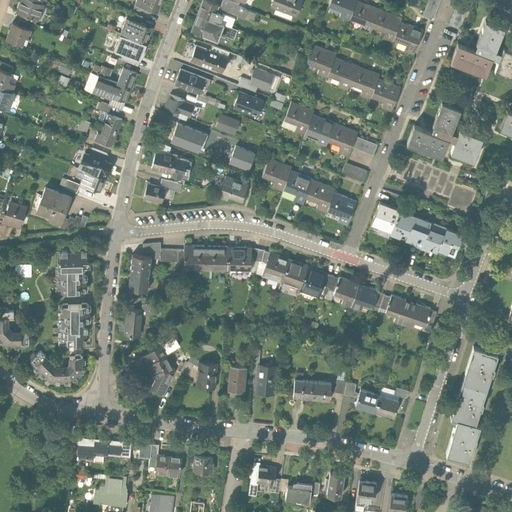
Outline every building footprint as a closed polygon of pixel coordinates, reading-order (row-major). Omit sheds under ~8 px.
[(20,0),(16,10),(39,19),(45,3),(42,2),(37,0),(20,0)] [(149,10),(159,13),(163,0),(136,0),(134,4),(137,5),(140,6),(145,8),(147,9),(149,10)] [(203,0),(201,0),(197,12),(222,21),(225,14),(216,10),(218,5),(210,2),(203,0)] [(238,4),(227,0),(221,0),(219,7),(229,11),(245,18),(249,9),(238,4)] [(270,0),(269,5),(295,15),(301,0),(270,0)] [(329,0),(327,5),(341,10),(339,17),(348,20),(349,17),(356,0),(329,0)] [(370,4),(358,0),(356,0),(349,17),(362,22),(359,29),(365,31),(375,6),(370,4)] [(428,0),(424,13),(435,18),(441,0),(428,0)] [(466,0),(458,0),(449,22),(460,27),(470,2),(466,0)] [(395,14),(375,6),(365,31),(370,33),(372,26),(384,31),(382,37),(392,41),(393,38),(400,20),(402,17),(395,14)] [(141,22),(143,16),(132,12),(130,18),(141,22)] [(237,27),(222,21),(197,12),(189,31),(195,33),(202,36),(202,34),(222,41),(225,34),(233,37),(237,27)] [(121,32),(123,33),(146,41),(152,26),(141,22),(130,18),(127,17),(121,32)] [(478,51),(456,42),(449,61),(485,74),(491,57),(497,59),(493,70),(511,77),(511,50),(501,46),(500,51),(495,50),(504,26),(484,18),(475,42),(481,45),(479,48),(478,51)] [(415,26),(400,20),(393,38),(406,44),(404,50),(413,54),(423,30),(415,26)] [(10,27),(6,39),(23,46),(26,38),(29,40),(33,30),(12,22),(10,27)] [(110,40),(114,29),(107,27),(94,22),(91,30),(96,31),(95,34),(110,40)] [(146,41),(123,33),(117,48),(123,50),(125,51),(127,51),(141,56),(146,41)] [(292,42),(290,49),(296,51),(298,46),(298,44),(292,42)] [(312,42),(305,61),(319,66),(316,73),(326,76),(327,73),(334,55),(335,51),(329,49),(312,42)] [(209,49),(196,44),(189,60),(209,67),(221,72),(227,56),(209,49)] [(288,48),(285,56),(298,60),(301,52),(296,51),(290,49),(288,48)] [(348,61),(334,55),(327,73),(339,78),(337,85),(343,87),(352,62),(348,61)] [(130,56),(128,61),(138,65),(140,60),(130,56)] [(71,70),(73,66),(54,59),(51,67),(68,73),(70,70),(71,70)] [(373,71),(352,62),(343,87),(347,89),(350,83),(362,87),(359,93),(369,97),(370,95),(378,76),(379,73),(373,71)] [(113,69),(103,66),(99,76),(108,80),(113,69)] [(117,83),(131,89),(133,83),(137,71),(124,66),(117,83)] [(252,66),(246,82),(256,85),(268,90),(274,74),(252,66)] [(0,87),(12,92),(18,74),(0,67),(0,87)] [(179,67),(173,83),(188,89),(198,92),(203,77),(204,76),(179,67)] [(70,78),(61,74),(60,77),(57,76),(58,74),(55,73),(52,80),(67,86),(70,78)] [(131,89),(117,83),(108,80),(99,76),(93,91),(112,99),(113,97),(118,99),(126,102),(131,89)] [(394,83),(378,76),(370,95),(384,100),(381,106),(391,110),(401,86),(394,83)] [(206,102),(218,106),(220,100),(204,94),(210,80),(203,77),(198,92),(196,98),(206,102)] [(256,85),(246,82),(239,79),(237,84),(254,90),(256,85)] [(12,92),(0,87),(0,105),(9,108),(14,92),(12,92)] [(240,89),(233,107),(257,115),(263,97),(251,93),(240,89)] [(272,104),(283,107),(287,94),(276,90),(272,104)] [(48,97),(40,94),(37,100),(45,103),(48,97)] [(167,102),(166,106),(173,109),(171,114),(185,119),(187,114),(189,115),(194,103),(171,94),(167,102)] [(113,97),(110,104),(112,105),(123,109),(126,102),(118,99),(113,97)] [(196,98),(194,103),(189,115),(195,117),(199,106),(203,108),(206,102),(196,98)] [(290,99),(282,118),(296,123),(294,130),(303,134),(305,131),(312,112),(313,109),(306,106),(290,99)] [(100,100),(97,106),(110,111),(112,105),(110,104),(100,100)] [(435,132),(413,124),(406,142),(442,156),(448,138),(454,141),(450,151),(473,160),(482,137),(458,128),(457,133),(452,131),(461,107),(441,100),(432,124),(438,126),(436,129),(435,132)] [(511,111),(506,109),(499,128),(511,132),(511,111)] [(107,115),(101,112),(98,118),(105,121),(107,115)] [(220,112),(214,126),(233,133),(238,119),(220,112)] [(325,118),(312,112),(305,131),(317,136),(315,142),(320,145),(330,120),(325,118)] [(102,127),(117,132),(122,120),(112,117),(107,115),(105,121),(102,127)] [(87,132),(91,122),(82,119),(78,128),(87,132)] [(351,128),(330,120),(320,145),(325,146),(327,140),(339,144),(337,150),(347,154),(351,145),(355,135),(357,130),(351,128)] [(112,146),(117,132),(102,127),(100,133),(97,132),(94,140),(101,143),(112,146)] [(19,134),(10,131),(9,134),(7,133),(5,138),(16,142),(19,134)] [(377,143),(355,135),(351,145),(373,154),(377,143)] [(155,148),(150,167),(171,173),(176,154),(166,151),(155,148)] [(87,158),(80,155),(76,166),(83,169),(87,158)] [(268,155),(260,174),(274,179),(272,186),(281,190),(283,187),(290,168),(291,165),(284,162),(268,155)] [(99,161),(93,158),(89,170),(106,177),(111,165),(99,161)] [(366,170),(345,161),(341,172),(362,180),(366,170)] [(427,176),(430,178),(434,169),(419,161),(410,179),(422,185),(427,176)] [(304,174),(290,168),(283,187),(295,192),(293,198),(298,201),(308,176),(304,174)] [(79,183),(80,184),(89,187),(101,192),(106,177),(89,170),(85,169),(79,183)] [(224,174),(217,194),(226,198),(227,194),(242,199),(245,191),(248,183),(224,174)] [(328,183),(308,176),(298,201),(303,202),(305,196),(317,200),(315,206),(325,210),(326,208),(333,190),(335,186),(328,183)] [(161,178),(159,186),(163,187),(179,191),(181,183),(161,178)] [(79,183),(67,179),(64,187),(77,192),(80,184),(79,183)] [(147,182),(143,197),(153,200),(159,202),(163,187),(159,186),(147,182)] [(37,208),(50,213),(49,216),(62,222),(64,217),(73,195),(64,191),(47,184),(37,208)] [(349,196),(333,190),(326,208),(339,213),(337,219),(347,223),(356,199),(349,196)] [(6,213),(4,222),(13,224),(22,227),(28,204),(11,199),(6,213)] [(378,201),(370,222),(389,229),(398,208),(385,203),(378,201)] [(402,210),(398,208),(389,229),(388,232),(404,238),(413,214),(402,210)] [(417,215),(413,214),(404,238),(420,244),(429,220),(417,215)] [(64,217),(62,222),(60,227),(66,229),(67,226),(72,228),(73,226),(78,228),(79,225),(85,227),(89,216),(83,215),(83,217),(77,215),(76,218),(70,216),(69,219),(64,217)] [(432,221),(429,220),(420,244),(419,246),(436,252),(437,248),(445,226),(432,221)] [(448,227),(445,226),(437,248),(447,251),(450,242),(458,245),(458,244),(462,232),(448,227)] [(160,243),(144,243),(145,255),(151,255),(150,262),(159,262),(160,248),(160,243)] [(205,245),(183,245),(183,248),(182,262),(182,266),(227,267),(227,245),(205,245)] [(227,245),(227,267),(250,267),(250,248),(250,246),(232,245),(227,245)] [(258,247),(250,248),(250,267),(257,268),(262,270),(269,251),(258,247)] [(58,288),(89,289),(90,248),(63,248),(63,251),(48,251),(47,273),(58,273),(58,288)] [(183,248),(160,248),(159,262),(182,262),(183,248)] [(283,256),(269,251),(262,270),(260,274),(279,281),(288,258),(283,256)] [(139,254),(131,253),(129,270),(149,272),(150,262),(151,255),(145,255),(139,254)] [(288,258),(279,281),(298,288),(307,265),(297,261),(288,258)] [(307,265),(298,288),(317,295),(318,293),(326,272),(312,267),(307,265)] [(149,272),(129,270),(128,276),(127,288),(147,290),(149,272)] [(338,277),(326,272),(318,293),(331,297),(333,292),(338,277)] [(348,278),(339,274),(338,277),(333,292),(342,295),(339,303),(349,306),(352,299),(358,281),(348,278)] [(372,306),(378,291),(379,288),(369,285),(358,281),(352,299),(372,306)] [(379,307),(383,293),(378,291),(372,306),(370,312),(376,314),(379,307)] [(384,308),(389,294),(383,293),(379,307),(384,308)] [(403,297),(389,293),(389,294),(384,308),(384,310),(394,313),(391,320),(401,324),(410,300),(403,297)] [(132,297),(132,306),(141,306),(141,314),(160,313),(158,301),(147,302),(146,296),(132,297)] [(410,300),(401,324),(410,327),(413,320),(425,324),(430,309),(431,307),(416,302),(410,300)] [(58,343),(90,342),(90,301),(58,302),(58,343)] [(0,305),(0,338),(7,346),(24,345),(24,342),(27,342),(27,339),(31,339),(31,326),(13,326),(11,323),(10,316),(16,317),(15,305),(0,305)] [(132,306),(125,306),(125,317),(124,333),(140,333),(141,314),(141,306),(132,306)] [(436,311),(430,309),(425,324),(423,329),(429,332),(436,311)] [(315,320),(309,318),(307,325),(313,327),(315,320)] [(497,340),(497,341),(511,345),(511,333),(500,329),(497,340)] [(156,341),(157,343),(160,341),(165,350),(179,342),(172,331),(156,341)] [(165,350),(160,341),(157,343),(121,365),(127,374),(147,362),(165,350)] [(472,344),(460,380),(486,389),(490,374),(490,373),(492,374),(493,371),(494,368),(493,367),(497,354),(497,353),(472,344)] [(38,351),(36,349),(30,355),(33,357),(30,359),(32,361),(31,362),(47,380),(70,381),(85,370),(84,353),(69,353),(69,358),(68,360),(59,360),(43,345),(38,351)] [(259,347),(252,347),(252,359),(264,360),(264,355),(259,354),(259,347)] [(165,350),(147,362),(154,374),(149,382),(163,390),(175,367),(165,350)] [(216,361),(197,359),(195,383),(214,385),(215,376),(216,361)] [(245,363),(228,362),(227,387),(244,388),(244,380),(245,363)] [(276,364),(257,362),(255,389),(273,390),(274,383),(276,364)] [(301,393),(308,394),(311,377),(293,375),(291,392),(301,393)] [(330,380),(311,377),(308,394),(328,396),(329,388),(330,383),(330,380)] [(330,383),(329,388),(334,388),(343,390),(345,378),(336,377),(334,384),(330,383)] [(355,380),(345,378),(343,390),(356,392),(358,388),(354,387),(355,380)] [(486,389),(460,380),(449,415),(455,417),(475,423),(479,410),(480,408),(481,409),(482,405),(483,403),(483,402),(482,402),(486,389)] [(409,388),(396,384),(393,391),(406,395),(409,388)] [(380,392),(359,385),(358,388),(356,392),(356,394),(353,402),(374,408),(380,392)] [(380,392),(374,408),(393,414),(396,406),(398,398),(380,392)] [(475,423),(455,417),(445,452),(468,460),(473,444),(474,443),(475,440),(476,437),(475,437),(476,436),(480,424),(475,423)] [(89,434),(81,433),(79,455),(95,456),(95,449),(97,434),(89,434)] [(103,435),(97,434),(95,449),(108,450),(109,436),(103,435)] [(130,438),(109,436),(108,450),(129,452),(130,438)] [(152,440),(141,438),(139,453),(151,454),(152,440)] [(159,440),(152,440),(151,454),(150,463),(157,463),(158,449),(159,440)] [(169,471),(171,451),(166,450),(158,449),(157,463),(157,470),(169,471)] [(171,451),(169,471),(181,472),(183,452),(174,451),(171,451)] [(194,452),(192,467),(212,470),(214,454),(204,453),(194,452)] [(275,463),(252,460),(248,482),(255,483),(255,479),(267,481),(272,482),(273,474),(275,463)] [(311,480),(310,489),(318,491),(321,467),(313,465),(311,480)] [(79,473),(89,476),(91,469),(81,466),(79,473)] [(343,471),(328,468),(324,490),(340,492),(343,471)] [(98,482),(96,498),(105,499),(123,501),(127,501),(128,487),(126,487),(127,476),(105,474),(104,483),(98,482)] [(272,482),(267,481),(266,486),(278,488),(280,475),(273,474),(272,482)] [(375,478),(358,475),(355,494),(366,496),(373,497),(375,478)] [(311,480),(286,477),(283,496),(309,499),(310,489),(311,480)] [(406,492),(389,489),(386,509),(403,511),(406,492)] [(172,511),(175,494),(152,491),(149,511),(172,511)] [(363,511),(366,496),(355,494),(354,499),(348,498),(345,511),(363,511)] [(191,498),(189,511),(204,511),(205,508),(206,500),(191,498)]
